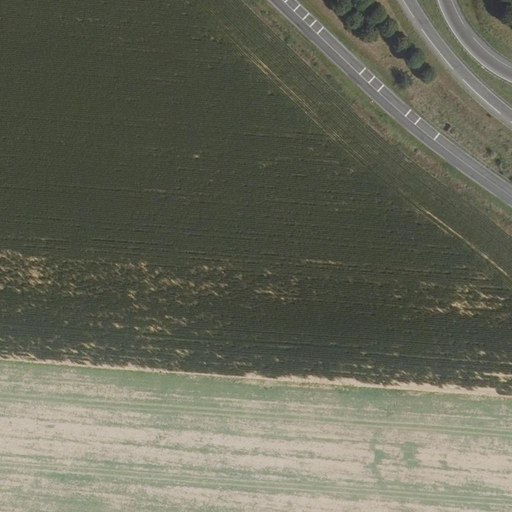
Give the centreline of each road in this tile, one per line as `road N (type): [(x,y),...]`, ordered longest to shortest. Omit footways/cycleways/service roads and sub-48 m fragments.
road 1 (tertiary): [(282,0),(396,108),(511,197)]
road 2 (motorway): [(408,0),(466,76),(511,117)]
